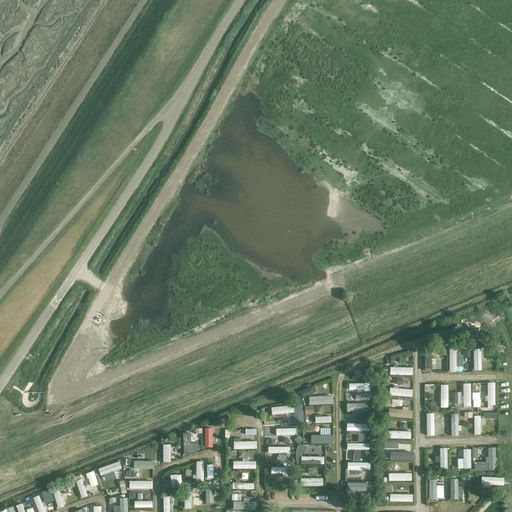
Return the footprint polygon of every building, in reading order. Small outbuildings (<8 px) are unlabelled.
[(454,364),(458,364),(458,348),(447,348),(447,370),(454,370),(454,364)] [(429,364),(425,364),(426,356),(423,356),(422,367),(421,367),(420,374),(428,374),(429,364)] [(361,383),(343,382),(343,391),(360,392),(361,383)] [(470,392),(483,392),(483,382),(470,382),(470,392)] [(386,395),(409,396),(410,388),(387,387),(386,395)] [(307,389),(300,392),(302,398),(307,396),(308,393),(307,389)] [(366,411),(366,402),(343,402),(343,415),(351,415),(351,411),(366,411)] [(275,412),(297,411),(297,404),(274,406),(275,412)] [(386,415),(408,417),(408,409),(387,408),(386,415)] [(423,433),(444,434),(445,421),(436,421),(436,415),(424,415),(423,433)] [(456,415),(448,415),(448,434),(457,433),(456,415)] [(344,430),(365,431),(366,422),(344,421),(344,430)] [(273,427),(273,435),(293,434),(293,426),(273,427)] [(408,437),(409,430),(386,429),(386,437),(408,437)] [(300,437),(295,441),(299,445),(303,441),(300,437)] [(234,447),(254,447),(254,439),(234,439),(234,447)] [(299,445),(296,451),(304,454),(307,447),(303,445),(299,445)] [(469,461),(469,447),(461,447),(461,460),(469,461)] [(274,459),(280,462),(283,456),(276,453),(274,459)] [(321,463),(322,455),(301,454),(301,462),(321,463)] [(287,458),(284,462),(290,466),(293,461),(287,458)] [(106,475),(118,471),(115,463),(104,467),(106,475)] [(386,479),(410,479),(410,471),(386,472),(386,479)] [(94,472),(86,474),(87,479),(89,479),(91,487),(98,485),(94,472)] [(169,473),(169,485),(179,485),(179,473),(169,473)] [(469,484),(476,482),(474,476),(468,477),(469,484)] [(79,496),(86,494),(80,477),(73,479),(79,496)] [(151,487),(151,479),(130,479),(130,487),(151,487)] [(204,481),(203,500),(211,501),(212,481),(204,481)] [(347,481),(347,489),(361,489),(361,481),(347,481)] [(448,489),(460,489),(459,481),(448,481),(448,489)] [(428,498),(439,498),(440,483),(428,483),(428,498)] [(108,495),(118,492),(117,485),(107,488),(108,495)] [(50,490),(42,493),(47,504),(54,501),(50,490)] [(182,506),(197,506),(198,493),(183,492),(182,506)] [(36,511),(43,511),(40,497),(34,498),(36,511)] [(237,508),(253,508),(253,501),(237,500),(237,508)] [(23,511),(20,501),(13,504),(16,511),(23,511)]
